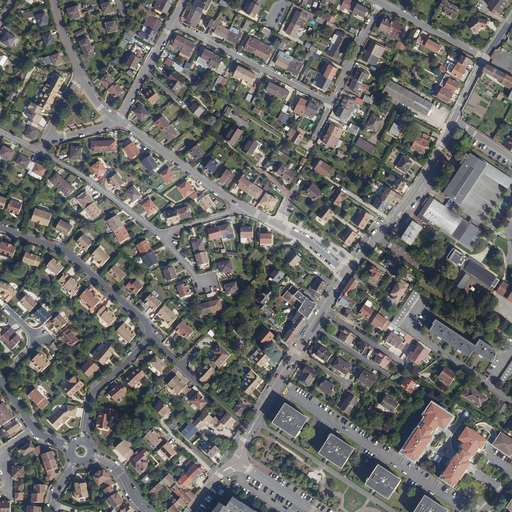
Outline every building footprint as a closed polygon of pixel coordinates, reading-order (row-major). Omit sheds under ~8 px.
[(166,13),(171,4),(162,0),(161,2),(159,1),(155,8),(156,8),(155,9),(162,12),(162,11),(166,13)] [(211,0),(210,0),(195,0),(192,9),(200,13),(202,8),(204,9),(206,10),(211,0)] [(220,0),(218,4),(222,6),(227,8),(229,5),(229,4),(220,0)] [(352,12),(357,4),(349,0),(344,0),(341,6),(340,9),(343,11),(345,8),(352,12)] [(446,0),(443,0),(440,8),(444,10),(444,12),(451,15),(451,16),(457,18),(462,8),(448,2),(449,1),(446,0)] [(499,14),(509,0),(490,0),(487,5),(491,8),(495,11),(499,14)] [(113,12),(110,2),(101,4),(104,14),(113,12)] [(254,17),(260,7),(252,2),(248,10),(245,8),(243,12),(254,17)] [(368,9),(357,4),(352,12),(357,15),(356,17),(362,21),(368,9)] [(79,9),(78,5),(67,9),(71,20),(80,17),(78,9),(79,9)] [(139,5),(138,9),(144,13),(145,12),(146,12),(146,14),(150,16),(147,21),(151,23),(148,28),(157,32),(162,22),(155,18),(157,14),(145,8),(139,5)] [(44,9),(23,13),(25,19),(37,15),(40,26),(48,24),(44,9)] [(200,13),(192,9),(186,20),(190,22),(189,23),(195,26),(196,25),(197,25),(198,22),(199,23),(203,15),(201,14),(200,13)] [(297,11),(291,22),(300,26),(303,19),(306,20),(308,16),(297,11)] [(388,34),(394,22),(384,18),(382,22),(382,24),(381,24),(378,29),(388,34)] [(477,29),(478,28),(479,27),(485,28),(487,21),(477,18),(476,18),(471,20),(472,21),(467,24),(472,33),(477,30),(477,29)] [(214,33),(225,39),(229,30),(221,26),(223,24),(220,22),(220,21),(216,19),(215,21),(212,27),(216,29),(214,33)] [(118,25),(117,21),(106,23),(108,33),(117,31),(115,25),(118,25)] [(247,32),(251,24),(246,21),(242,29),(247,32)] [(300,26),(291,22),(285,33),(289,36),(288,39),(294,42),(296,39),(298,40),(300,36),(296,34),(300,26)] [(405,28),(394,22),(388,34),(387,35),(399,41),(405,28)] [(239,31),(231,27),(229,30),(225,39),(236,44),(242,34),(239,32),(239,31)] [(157,32),(148,28),(145,33),(142,31),(139,36),(147,40),(148,39),(152,41),(157,32)] [(135,34),(127,29),(125,33),(127,34),(133,37),(135,34)] [(334,44),(343,48),(349,37),(345,35),(346,34),(343,32),(342,33),(338,31),(336,35),(334,34),(330,42),(334,44)] [(10,47),(16,37),(7,32),(1,42),(10,47)] [(55,42),(51,32),(43,35),(47,46),(55,42)] [(181,51),(186,40),(177,35),(172,46),(181,51)] [(255,54),(261,42),(253,38),(253,39),(250,37),(244,48),(255,54)] [(79,41),(83,50),(91,47),(87,38),(79,41)] [(289,41),(283,38),(278,47),(283,50),(286,45),(287,45),(289,41)] [(421,44),(438,54),(442,47),(428,40),(424,38),(421,44)] [(195,44),(186,40),(181,51),(180,52),(189,57),(195,44)] [(269,47),(261,42),(255,54),(267,60),(269,55),(271,56),(273,51),(272,50),(273,47),(270,45),(269,47)] [(372,42),(367,51),(379,58),(384,48),(390,52),(391,49),(393,50),(394,48),(386,44),(385,46),(375,42),(374,44),(372,42)] [(141,59),(146,50),(145,50),(146,48),(137,44),(136,45),(135,45),(133,48),(136,49),(133,55),(141,59)] [(337,60),(343,48),(334,44),(330,52),(328,50),(326,54),(330,56),(330,57),(333,59),(334,58),(337,60)] [(91,47),(83,50),(87,59),(95,55),(91,47)] [(210,62),(214,54),(205,49),(204,50),(203,49),(198,60),(203,62),(204,59),(210,62)] [(309,62),(312,56),(314,52),(309,50),(305,59),(309,62)] [(275,64),(286,70),(292,58),(288,55),(288,54),(286,51),(284,51),(282,52),(280,51),(276,59),(277,59),(275,64)] [(379,58),(367,51),(363,60),(375,67),(379,58)] [(319,61),(322,56),(321,56),(316,53),(314,52),(312,56),(319,61)] [(63,62),(59,53),(51,56),(55,65),(63,62)] [(223,58),(214,54),(210,62),(215,65),(214,68),(218,70),(219,70),(221,66),(223,65),(223,64),(223,63),(221,62),(223,58)] [(141,59),(133,55),(132,55),(126,65),(135,70),(141,59)] [(459,61),(466,65),(467,65),(468,62),(470,63),(471,60),(462,55),(459,61)] [(292,58),(286,70),(297,76),(303,65),(296,61),(295,64),(292,62),(294,58),(292,58)] [(164,63),(172,69),(174,64),(167,59),(164,63)] [(323,76),(331,80),(337,69),(326,63),(325,66),(327,67),(323,76)] [(482,71),(478,77),(481,79),(485,72),(502,82),(501,84),(511,89),(511,77),(487,64),(482,71)] [(438,70),(445,73),(448,69),(441,65),(438,70)] [(460,79),(465,70),(456,65),(451,74),(460,79)] [(243,79),(247,71),(238,66),(237,67),(234,66),(230,74),(233,76),(232,77),(236,79),(237,76),(243,79)] [(358,69),(353,79),(362,83),(364,77),(367,79),(369,75),(368,75),(369,73),(362,70),(361,71),(358,69)] [(193,72),(188,70),(184,77),(188,80),(193,72)] [(256,75),(247,71),(243,79),(248,82),(247,84),(251,86),(256,75)] [(177,92),(184,81),(173,72),(169,78),(172,80),(168,86),(177,92)] [(45,87),(57,93),(58,90),(59,90),(65,79),(56,74),(50,86),(47,84),(45,87)] [(100,81),(108,89),(115,83),(107,74),(100,81)] [(456,86),(459,81),(446,74),(440,85),(453,92),(455,89),(457,89),(458,87),(456,86)] [(326,91),(331,80),(323,76),(319,84),(316,83),(315,86),(326,91)] [(362,83),(353,79),(349,88),(352,89),(351,91),(358,94),(359,93),(360,93),(362,90),(364,91),(366,86),(362,83)] [(380,97),(396,106),(399,100),(427,115),(433,104),(389,80),(380,97)] [(275,96),(280,87),(270,82),(265,91),(275,96)] [(108,89),(110,92),(116,98),(123,91),(115,83),(108,89)] [(55,96),(57,93),(45,87),(40,96),(43,98),(41,103),(49,107),(50,108),(56,96),(55,96)] [(290,92),(280,87),(275,96),(282,99),(283,96),(287,98),(290,92)] [(448,103),(452,94),(442,88),(437,97),(448,103)] [(152,104),(160,98),(152,89),(145,95),(152,104)] [(365,95),(362,100),(371,105),(374,99),(365,95)] [(362,100),(355,96),(354,97),(356,98),(355,100),(348,96),(347,98),(345,97),(340,106),(352,112),(354,113),(357,108),(354,107),(355,106),(353,105),(354,104),(355,102),(360,104),(362,100)] [(261,100),(255,97),(252,103),(257,105),(261,100)] [(304,113),(309,102),(300,98),(299,101),(297,100),(296,103),(297,104),(295,109),(304,113)] [(43,109),(44,108),(39,106),(32,102),(28,108),(30,109),(27,116),(39,122),(42,116),(39,114),(41,112),(42,112),(43,112),(44,111),(43,109)] [(318,107),(309,102),(304,113),(303,114),(309,117),(310,116),(313,118),(316,113),(317,114),(319,111),(317,110),(318,107)] [(205,110),(197,103),(194,107),(193,106),(190,109),(199,117),(205,110)] [(149,115),(142,106),(134,112),(142,121),(149,115)] [(352,112),(340,106),(336,115),(337,116),(336,118),(341,120),(342,118),(347,120),(348,117),(349,118),(352,112)] [(229,107),(224,116),(227,118),(231,112),(232,109),(229,107)] [(286,113),(282,111),(277,119),(281,122),(286,113)] [(290,115),(286,113),(281,122),(285,124),(290,115)] [(233,114),(230,120),(235,123),(239,117),(233,114)] [(376,131),(382,121),(373,115),(366,126),(376,131)] [(402,125),(405,119),(398,115),(396,119),(400,121),(398,123),(402,125)] [(162,132),(170,125),(162,116),(155,122),(162,132)] [(235,123),(245,129),(249,124),(239,117),(235,123)] [(38,129),(39,126),(28,120),(27,124),(30,125),(25,135),(33,140),(39,130),(38,129)] [(397,136),(401,127),(393,123),(389,132),(397,136)] [(331,124),(327,133),(335,138),(338,139),(342,133),(341,133),(342,130),(339,128),(340,127),(335,124),(334,125),(331,124)] [(350,124),(349,127),(358,132),(360,128),(350,124)] [(177,135),(170,125),(162,132),(169,141),(177,135)] [(234,145),(242,131),(234,126),(225,140),(234,145)] [(295,130),(303,136),(305,132),(297,127),(295,130)] [(358,132),(349,127),(347,131),(356,136),(358,132)] [(291,140),(297,145),(303,136),(295,130),(292,128),(287,135),(292,138),(291,140)] [(335,138),(327,133),(322,142),(333,148),(335,144),(332,143),(335,138)] [(422,153),(430,137),(424,133),(421,138),(418,136),(412,147),(422,153)] [(181,142),(189,151),(197,145),(189,136),(181,142)] [(371,154),(375,147),(360,137),(355,144),(371,154)] [(253,158),(262,145),(251,138),(243,151),(253,158)] [(104,151),(104,141),(92,142),(92,152),(104,151)] [(115,141),(104,141),(104,151),(115,151),(115,141)] [(140,152),(132,142),(123,149),(131,159),(140,152)] [(197,145),(189,151),(196,160),(204,154),(197,145)] [(0,154),(9,160),(14,151),(4,146),(0,153),(0,154)] [(80,159),(81,148),(71,147),(71,158),(80,159)] [(460,204),(483,170),(487,164),(479,159),(470,153),(469,154),(466,152),(465,155),(459,162),(462,164),(465,166),(462,171),(459,169),(450,182),(443,193),(460,204)] [(29,170),(33,162),(30,160),(31,160),(21,154),(16,163),(29,170)] [(446,179),(450,182),(459,169),(462,164),(459,162),(465,155),(463,154),(446,179)] [(158,166),(150,155),(142,161),(149,172),(158,166)] [(406,173),(412,162),(403,157),(397,167),(406,173)] [(487,164),(483,170),(507,187),(511,179),(480,158),(479,159),(487,164)] [(212,175),(219,165),(211,159),(204,168),(212,175)] [(331,167),(321,160),(315,169),(316,170),(319,172),(325,176),(331,167)] [(106,170),(99,161),(91,167),(99,176),(106,170)] [(36,164),(33,162),(29,170),(32,172),(30,175),(40,181),(47,168),(37,163),(36,164)] [(290,184),(296,174),(282,165),(276,173),(287,180),(286,181),(290,184)] [(176,178),(168,168),(160,174),(167,185),(176,178)] [(228,185),(235,176),(226,170),(219,179),(228,185)] [(58,188),(65,181),(57,173),(50,180),(53,184),(58,188)] [(124,183),(117,173),(109,180),(116,189),(124,183)] [(400,193),(406,184),(398,179),(397,179),(391,175),(388,179),(395,183),(392,187),(400,193)] [(237,186),(247,193),(253,184),(243,177),(243,178),(241,177),(237,183),(238,184),(237,186)] [(73,189),(65,181),(58,188),(63,193),(66,196),(73,189)] [(194,191),(187,181),(178,187),(185,198),(194,191)] [(253,184),(247,193),(257,199),(258,197),(259,198),(264,191),(253,184)] [(305,193),(309,197),(310,196),(317,201),(323,193),(311,184),(305,193)] [(141,196),(134,187),(126,193),(133,202),(141,196)] [(396,200),(399,203),(403,197),(387,188),(380,198),(388,204),(390,201),(393,203),(396,200)] [(348,195),(338,189),(330,201),(338,206),(342,200),(343,199),(345,200),(348,195)] [(85,209),(94,202),(86,192),(77,198),(85,209)] [(205,196),(203,193),(198,197),(199,200),(198,201),(204,211),(213,205),(206,195),(205,196)] [(272,210),(278,200),(269,195),(263,205),(272,210)] [(371,205),(382,212),(384,208),(385,207),(386,207),(388,204),(380,198),(377,196),(371,205)] [(468,222),(430,196),(416,217),(427,224),(430,221),(467,246),(471,240),(475,243),(478,238),(474,235),(479,229),(470,224),(473,220),(470,218),(468,222)] [(19,213),(22,204),(10,200),(7,209),(11,210),(11,212),(15,213),(15,212),(19,213)] [(157,209),(150,200),(142,206),(149,215),(157,209)] [(101,212),(94,202),(85,209),(93,219),(101,212)] [(334,212),(326,206),(318,216),(326,222),(330,216),(331,216),(332,216),(334,212)] [(177,210),(179,220),(191,216),(188,207),(177,210)] [(48,225),(52,213),(36,208),(32,219),(36,221),(36,222),(42,224),(43,223),(48,225)] [(168,223),(179,220),(177,210),(165,213),(168,223)] [(370,218),(372,215),(363,210),(361,213),(361,214),(355,224),(364,229),(371,219),(370,218)] [(114,232),(124,227),(117,216),(108,221),(114,232)] [(60,231),(63,232),(67,235),(72,226),(60,219),(55,228),(60,231)] [(422,228),(417,225),(416,226),(414,225),(415,223),(412,222),(401,239),(410,246),(422,228)] [(230,224),(218,227),(221,237),(233,234),(230,224)] [(130,237),(124,227),(114,232),(121,243),(130,237)] [(221,237),(218,227),(207,230),(210,240),(221,237)] [(358,234),(349,227),(340,239),(349,245),(358,234)] [(253,238),(252,228),(240,228),(241,243),(245,243),(246,242),(246,238),(253,238)] [(272,245),(272,235),(260,234),(260,245),(272,245)] [(76,243),(80,246),(82,248),(81,249),(85,252),(93,243),(84,235),(76,243)] [(192,244),(195,255),(205,252),(201,239),(197,241),(197,242),(192,244)] [(143,257),(152,251),(146,240),(136,246),(143,257)] [(1,242),(0,241),(0,253),(2,254),(1,256),(2,257),(5,258),(7,257),(7,256),(12,258),(16,246),(12,244),(6,242),(1,241),(1,242)] [(92,256),(95,259),(98,262),(98,263),(102,267),(110,258),(99,248),(92,256)] [(447,258),(479,280),(485,271),(453,249),(447,258)] [(38,266),(41,257),(37,256),(37,255),(33,254),(29,253),(29,252),(25,251),(22,261),(34,265),(38,266)] [(158,262),(152,251),(143,257),(149,268),(158,262)] [(205,252),(195,255),(198,267),(208,264),(205,252)] [(293,268),(301,260),(294,252),(285,261),(293,268)] [(403,261),(394,255),(392,258),(389,256),(383,264),(395,272),(403,261)] [(57,261),(53,258),(47,265),(57,274),(64,267),(61,264),(57,260),(57,261)] [(233,270),(230,260),(218,263),(221,274),(233,270)] [(108,273),(117,281),(118,280),(121,282),(127,275),(116,265),(108,273)] [(177,278),(173,267),(164,271),(167,282),(177,278)] [(373,267),(370,271),(373,273),(367,281),(376,288),(378,286),(376,285),(380,280),(378,279),(382,274),(373,267)] [(486,271),(495,277),(497,274),(488,268),(486,271)] [(277,283),(283,276),(276,269),(269,277),(277,283)] [(485,271),(479,280),(490,287),(496,278),(495,277),(486,271),(485,271)] [(71,277),(66,272),(58,281),(64,286),(63,286),(68,290),(68,293),(71,294),(72,294),(74,295),(82,286),(78,283),(77,283),(74,281),(75,280),(72,277),(71,277)] [(307,291),(318,299),(328,283),(324,279),(318,277),(313,286),(310,286),(307,291)] [(352,279),(342,293),(348,297),(358,282),(352,279)] [(399,302),(410,285),(401,279),(390,296),(399,302)] [(7,301),(16,291),(9,284),(0,280),(0,291),(2,292),(1,293),(3,295),(2,297),(7,301)] [(136,295),(143,287),(136,281),(134,283),(131,281),(126,287),(130,291),(130,290),(136,295)] [(239,293),(236,282),(225,285),(227,296),(239,293)] [(497,292),(500,295),(507,285),(503,282),(497,292)] [(293,283),(280,298),(294,308),(297,305),(301,308),(298,311),(307,318),(318,303),(293,283)] [(190,295),(187,284),(177,287),(181,298),(190,295)] [(511,288),(507,285),(500,295),(511,302),(511,300),(511,288)] [(94,289),(91,286),(79,299),(83,302),(84,300),(91,306),(89,307),(93,310),(101,301),(98,298),(94,295),(91,292),(94,289)] [(265,306),(266,304),(274,295),(268,290),(261,298),(259,296),(256,300),(260,304),(261,302),(263,304),(265,306)] [(419,294),(413,290),(396,315),(391,323),(397,327),(419,294)] [(356,302),(363,292),(361,291),(354,301),(356,302)] [(342,293),(336,302),(338,304),(339,302),(346,307),(348,306),(352,309),(352,308),(355,310),(364,297),(366,298),(368,295),(363,292),(356,302),(354,301),(348,297),(342,293)] [(26,308),(29,311),(37,303),(27,293),(20,301),(24,305),(27,307),(26,308)] [(155,311),(162,303),(151,294),(144,303),(148,306),(149,305),(151,307),(151,308),(155,311)] [(220,300),(208,303),(211,312),(222,309),(220,300)] [(367,300),(358,313),(362,315),(362,314),(365,315),(368,318),(373,310),(369,307),(371,304),(371,302),(367,300)] [(211,312),(208,303),(197,306),(200,315),(211,312)] [(178,318),(165,306),(158,314),(165,321),(167,322),(166,323),(170,326),(178,318)] [(263,311),(269,316),(273,311),(268,306),(264,311),(263,311)] [(33,314),(43,324),(51,316),(41,307),(33,314)] [(111,312),(104,307),(97,314),(101,317),(101,318),(110,326),(117,318),(113,315),(111,313),(111,312)] [(347,309),(343,315),(350,320),(351,317),(353,313),(347,309)] [(297,334),(307,318),(298,311),(292,319),(293,320),(290,325),(291,326),(289,328),(290,329),(282,340),(289,345),(297,334)] [(54,326),(58,330),(66,322),(59,314),(50,322),(54,326)] [(378,326),(385,331),(389,325),(391,323),(377,314),(370,324),(373,326),(375,324),(378,326)] [(490,362),(497,352),(480,341),(475,347),(436,321),(429,331),(470,358),(474,351),(490,362)] [(193,332),(183,322),(175,330),(179,334),(180,333),(182,335),(187,339),(193,332)] [(130,330),(131,329),(125,323),(117,333),(129,343),(136,335),(133,332),(130,330)] [(391,323),(389,325),(400,333),(399,334),(409,341),(412,337),(397,327),(391,323)] [(15,331),(10,326),(10,327),(5,333),(0,337),(3,340),(4,340),(8,343),(7,344),(7,346),(10,348),(13,348),(20,340),(19,336),(17,334),(15,335),(13,334),(15,331)] [(66,329),(58,336),(61,339),(62,339),(67,344),(68,344),(71,346),(78,340),(70,331),(69,332),(66,329)] [(265,346),(274,336),(265,329),(257,339),(265,346)] [(360,338),(346,329),(344,333),(347,335),(345,337),(342,340),(351,346),(354,344),(356,342),(357,342),(357,343),(360,338)] [(386,341),(401,351),(405,346),(401,343),(402,340),(392,333),(386,341)] [(416,356),(421,348),(415,343),(412,347),(409,345),(406,350),(416,356)] [(114,351),(107,344),(94,358),(102,365),(105,362),(106,362),(109,359),(109,358),(112,355),(111,354),(114,351)] [(210,360),(218,367),(230,355),(219,345),(215,349),(218,351),(216,354),(210,360)] [(316,355),(327,362),(333,353),(322,346),(316,355)] [(261,368),(270,357),(262,350),(253,361),(261,368)] [(394,361),(380,352),(378,356),(379,356),(381,357),(379,360),(377,363),(386,369),(388,368),(390,364),(391,365),(392,365),(394,361)] [(41,372),(49,365),(44,359),(45,358),(40,353),(31,361),(41,372)] [(162,375),(168,368),(156,357),(150,364),(162,375)] [(352,367),(338,358),(333,366),(346,375),(352,367)] [(99,368),(89,359),(83,365),(84,366),(80,370),(88,377),(91,375),(92,373),(93,374),(99,368)] [(511,360),(497,382),(503,386),(511,373),(511,360)] [(196,378),(203,384),(206,381),(206,382),(210,378),(210,377),(215,371),(207,365),(203,369),(204,370),(202,372),(201,372),(196,378)] [(136,371),(144,378),(147,374),(139,367),(136,371)] [(317,373),(307,367),(303,372),(305,373),(300,381),(308,386),(317,373)] [(449,386),(456,375),(445,367),(438,377),(443,380),(442,381),(449,386)] [(136,371),(135,370),(132,373),(132,374),(130,377),(129,376),(125,380),(133,388),(144,378),(136,371)] [(358,380),(371,388),(377,378),(364,370),(358,380)] [(242,389),(249,395),(252,392),(255,389),(255,388),(258,385),(258,386),(262,381),(251,371),(247,376),(250,379),(244,385),(245,386),(242,389)] [(80,387),(84,385),(75,375),(69,381),(70,383),(63,390),(70,397),(77,390),(78,391),(81,388),(80,387)] [(397,380),(394,383),(409,393),(411,389),(410,388),(412,385),(411,381),(403,376),(401,379),(399,382),(397,380)] [(187,386),(183,383),(182,384),(179,381),(180,380),(176,377),(168,385),(171,388),(170,390),(174,393),(175,392),(178,395),(182,392),(186,387),(187,386)] [(319,388),(330,395),(335,386),(324,379),(319,388)] [(128,391),(123,384),(120,387),(119,385),(115,389),(113,391),(112,391),(108,394),(115,402),(128,391)] [(487,398),(468,385),(462,395),(475,404),(474,405),(480,409),(487,398)] [(190,391),(186,387),(182,392),(186,395),(190,391)] [(42,410),(49,403),(35,388),(28,395),(42,410)] [(196,393),(189,400),(199,410),(206,402),(202,399),(203,399),(196,393)] [(349,415),(358,400),(350,395),(340,409),(349,415)] [(393,413),(400,404),(387,395),(381,405),(393,413)] [(494,411),(497,413),(504,403),(501,401),(494,411)] [(170,410),(162,402),(155,410),(163,418),(165,415),(167,413),(170,410)] [(233,410),(233,411),(240,417),(248,409),(241,402),(238,406),(236,404),(234,406),(236,408),(233,410)] [(424,416),(399,453),(413,462),(422,449),(434,431),(438,424),(444,428),(452,416),(430,402),(422,415),(424,416)] [(0,416),(9,410),(7,407),(6,405),(4,403),(0,405),(0,416)] [(224,405),(232,412),(233,411),(233,410),(226,403),(224,405)] [(504,403),(497,413),(502,416),(508,406),(504,403)] [(295,439),(309,419),(286,404),(272,424),(281,429),(295,439)] [(74,417),(76,408),(66,406),(62,410),(60,408),(48,420),(56,428),(61,422),(63,420),(65,421),(69,417),(68,416),(68,415),(74,417)] [(115,410),(105,408),(103,414),(99,414),(99,419),(98,423),(97,423),(97,428),(98,428),(98,429),(108,430),(110,416),(114,416),(115,410)] [(11,413),(9,410),(0,416),(0,420),(3,425),(14,418),(12,415),(11,413)] [(213,418),(205,411),(193,424),(199,430),(204,424),(207,427),(210,423),(221,431),(225,427),(229,430),(236,422),(227,414),(220,422),(219,423),(213,418)] [(179,421),(176,418),(168,426),(174,432),(179,427),(176,424),(179,421)] [(16,421),(5,428),(10,434),(15,431),(21,427),(16,421)] [(199,430),(193,424),(191,423),(189,426),(182,433),(189,440),(196,432),(201,437),(203,434),(199,430)] [(438,478),(452,487),(461,473),(475,452),(478,448),(480,450),(488,439),(465,425),(457,438),(462,442),(438,478)] [(153,429),(146,436),(156,447),(163,441),(159,437),(160,437),(157,434),(153,429)] [(511,438),(501,431),(492,444),(509,456),(511,451),(511,438)] [(332,434),(319,454),(327,459),(342,469),(355,449),(332,434)] [(308,447),(311,442),(306,439),(303,444),(308,447)] [(123,441),(116,448),(124,457),(125,457),(127,460),(135,453),(132,450),(123,441)] [(34,450),(35,449),(31,442),(20,450),(25,456),(34,450)] [(168,443),(160,451),(169,460),(177,454),(173,450),(170,447),(171,446),(168,443)] [(219,450),(212,443),(203,451),(211,458),(219,450)] [(148,452),(145,449),(140,453),(137,456),(133,460),(137,463),(136,468),(141,473),(142,472),(145,470),(144,470),(146,468),(144,466),(148,467),(148,463),(149,463),(149,460),(147,460),(147,459),(145,457),(149,454),(148,452)] [(45,463),(55,460),(52,451),(42,455),(45,463)] [(58,468),(55,460),(45,463),(47,472),(58,468)] [(183,490),(187,486),(192,482),(192,481),(203,470),(200,467),(199,469),(191,461),(187,465),(188,467),(187,468),(189,470),(183,477),(179,473),(178,474),(173,470),(169,474),(174,479),(183,490)] [(378,465),(370,477),(359,470),(354,477),(375,491),(389,500),(401,480),(378,465)] [(19,466),(12,467),(11,467),(11,471),(13,471),(13,474),(13,477),(24,477),(24,466),(19,466)] [(107,473),(105,470),(104,470),(101,472),(97,474),(94,476),(94,477),(99,486),(105,482),(109,488),(104,490),(109,498),(116,494),(112,486),(113,486),(109,479),(110,479),(107,473)] [(148,474),(141,480),(146,485),(152,479),(148,474)] [(168,507),(170,509),(178,501),(185,494),(172,481),(174,479),(169,474),(149,493),(153,498),(163,488),(161,486),(164,482),(178,496),(170,505),(168,507)] [(78,499),(88,497),(86,483),(80,484),(80,482),(75,483),(76,489),(77,489),(77,492),(74,493),(76,499),(78,499)] [(44,494),(46,494),(46,485),(35,484),(34,493),(44,494)] [(187,493),(193,500),(195,497),(189,491),(187,493)] [(44,494),(34,493),(32,493),(32,502),(44,503),(44,494)] [(118,511),(121,511),(127,507),(124,503),(123,504),(121,501),(122,501),(123,500),(118,493),(116,494),(109,498),(108,499),(114,509),(115,508),(118,511)] [(178,501),(181,505),(184,503),(188,507),(193,500),(187,493),(186,493),(185,494),(178,501)] [(447,511),(448,511),(425,496),(414,511),(447,511)] [(229,511),(230,510),(232,511),(256,511),(246,505),(234,497),(227,508),(220,503),(213,511),(229,511)] [(1,511),(10,511),(11,501),(2,501),(1,511)] [(169,510),(169,511),(179,511),(177,509),(181,505),(178,501),(170,509),(169,510)]
